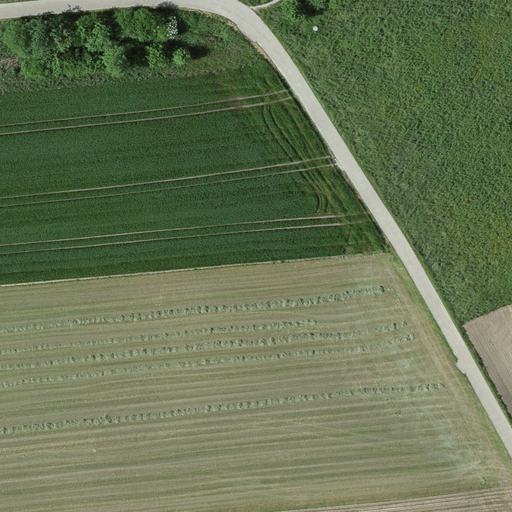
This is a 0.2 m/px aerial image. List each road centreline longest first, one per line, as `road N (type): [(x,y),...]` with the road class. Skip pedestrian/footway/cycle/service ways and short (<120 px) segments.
road 1 (track): [(511,444),(284,61),(237,12),(210,0)]
road 2 (track): [(123,0),(0,11)]
